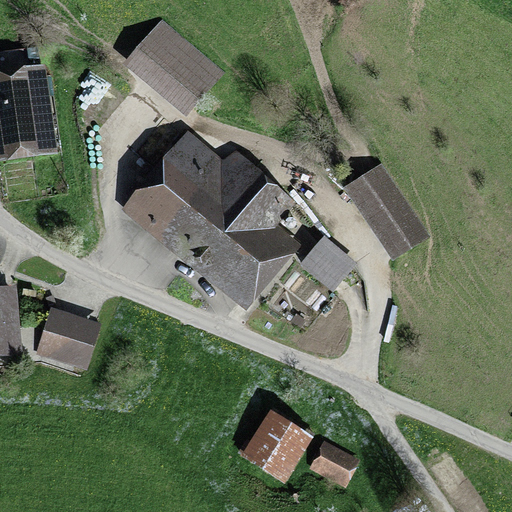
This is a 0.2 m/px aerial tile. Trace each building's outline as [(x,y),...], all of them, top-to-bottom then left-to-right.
[(217,72),(161,28),(136,60),(192,104),(217,72)] [(37,93),(35,81),(43,80),(39,50),(0,56),(0,155),(45,149),(43,133),(45,132),(40,93),(37,93)] [(189,137),(128,208),(179,253),(185,246),(241,294),(281,248),(262,232),(284,206),(277,200),(278,197),(250,173),(254,168),(236,154),(225,167),(189,137)] [(395,257),(426,236),(380,168),(349,188),(395,257)] [(324,243),(303,267),(331,291),(352,266),(324,243)] [(11,294),(0,294),(0,354),(16,353),(11,294)] [(93,328),(53,316),(43,351),(82,363),(93,328)] [(275,419),(249,458),(265,468),(270,460),(283,469),(304,438),(275,419)] [(341,481),(352,462),(326,447),(315,466),(341,481)]
